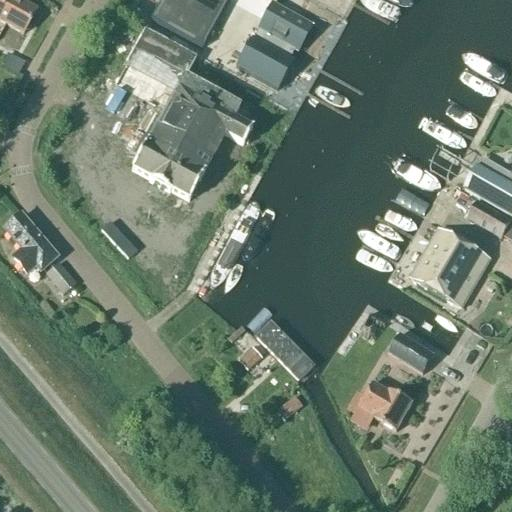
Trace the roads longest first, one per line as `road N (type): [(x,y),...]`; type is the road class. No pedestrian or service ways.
road 1 (unclassified): [(280,511),(22,186),(20,146),(97,0)]
road 2 (residential): [(438,511),(511,388)]
road 3 (tertiary): [(82,511),(0,416)]
